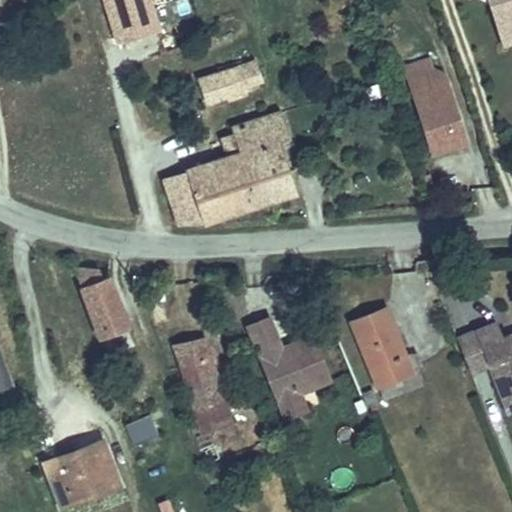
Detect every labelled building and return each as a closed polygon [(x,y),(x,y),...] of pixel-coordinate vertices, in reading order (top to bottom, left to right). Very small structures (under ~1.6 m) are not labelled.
[(159,31),(149,0),(104,0),(118,44),(159,31)] [(511,0),(482,0),(484,5),(489,4),(491,12),(497,10),(504,33),(511,30),(511,0)] [(511,30),(504,33),(499,35),(505,53),(511,50),(511,30)] [(397,55),(407,83),(440,71),(430,44),(397,55)] [(237,66),(244,88),(262,82),(254,60),(237,66)] [(244,88),(237,66),(199,79),(207,103),(245,91),(244,88)] [(440,71),(407,83),(431,153),(464,142),(440,71)] [(239,153),(229,156),(164,177),(180,223),(200,217),(202,223),(297,193),(279,143),(290,139),(281,111),(231,128),(239,153)] [(239,153),(233,133),(222,136),(229,156),(239,153)] [(74,268),(101,339),(128,328),(109,276),(102,279),(100,271),(74,268)] [(386,308),(355,319),(378,383),(381,383),(398,376),(403,389),(403,391),(418,386),(413,371),(416,370),(409,353),(403,356),(396,335),(389,337),(387,332),(394,330),(386,308)] [(247,326),(249,330),(270,322),(269,317),(247,326)] [(270,322),(249,330),(281,407),(302,398),(300,393),(330,380),(312,335),(293,343),(295,347),(283,352),(281,348),(270,322)] [(475,331),(482,347),(489,365),(508,412),(511,410),(511,335),(503,339),(497,323),(475,331)] [(457,338),(471,372),(489,365),(482,347),(475,331),(457,338)] [(174,346),(200,430),(230,421),(204,337),(174,346)] [(293,343),(281,348),(283,352),(295,347),(293,343)] [(0,389),(14,385),(0,348),(0,389)] [(398,376),(381,383),(385,396),(403,389),(398,376)] [(366,405),(370,404),(377,402),(373,390),(363,393),(366,405)] [(302,398),(281,407),(285,419),(307,410),(302,398)] [(362,400),(355,402),(359,413),(366,411),(362,400)] [(370,404),(372,411),(379,409),(377,402),(370,404)] [(149,413),(124,426),(135,449),(160,437),(149,413)] [(230,421),(211,426),(223,457),(241,449),(230,421)] [(103,442),(46,461),(61,504),(118,485),(103,442)] [(239,487),(231,490),(234,500),(243,496),(239,487)] [(160,511),(173,511),(168,498),(157,502),(160,511)]
